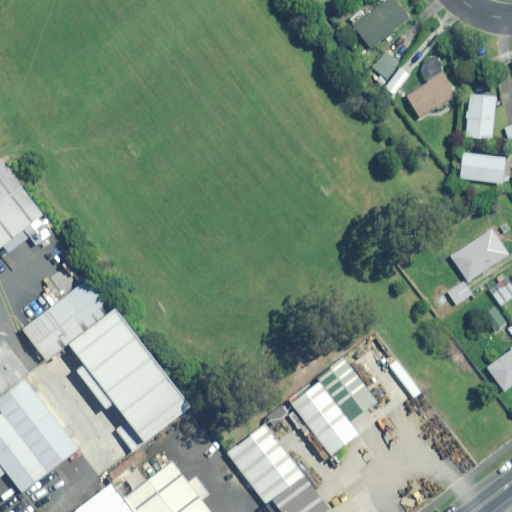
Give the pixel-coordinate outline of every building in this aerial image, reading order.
[(409,20),(394,0),(390,0),(355,27),(371,49),(409,20)] [(387,79),(402,62),(395,56),(393,59),(386,53),(374,68),(387,79)] [(410,75),(401,68),(385,89),(394,96),(410,75)] [(457,96),(443,75),(408,97),(422,119),(457,96)] [(496,98),(469,95),(465,138),(492,140),(496,98)] [(506,159),(463,154),(461,179),(503,184),(506,159)] [(0,242),(32,218),(0,177),(0,242)] [(51,236),(40,221),(26,232),(37,246),(51,236)] [(508,256),(492,232),(452,259),(468,283),(508,256)] [(103,314),(79,283),(12,335),(36,366),(103,314)] [(472,295),(464,283),(449,293),(457,305),(472,295)] [(511,298),(511,285),(510,283),(494,295),(501,306),(511,298)] [(508,323),(498,308),(484,317),(494,332),(508,323)] [(67,349),(141,448),(189,413),(115,314),(67,349)] [(0,393),(24,375),(0,344),(0,393)] [(511,387),(511,352),(489,370),(505,392),(511,387)] [(350,360),(322,381),(355,423),(382,402),(350,360)] [(70,452),(17,383),(0,396),(0,478),(14,496),(70,452)] [(361,437),(322,386),(293,408),(333,459),(361,437)] [(337,511),(271,428),(234,456),(277,511),(337,511)] [(112,503),(119,511),(202,511),(164,463),(112,503)] [(117,511),(99,488),(67,511),(117,511)]
